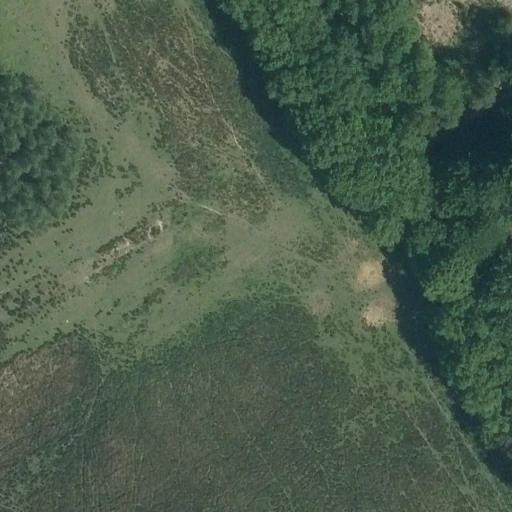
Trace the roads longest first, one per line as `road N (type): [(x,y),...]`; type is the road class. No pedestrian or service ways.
road 1 (track): [(390,164),(511,361)]
road 2 (track): [(289,0),(390,164)]
road 3 (track): [(390,164),(511,89)]
